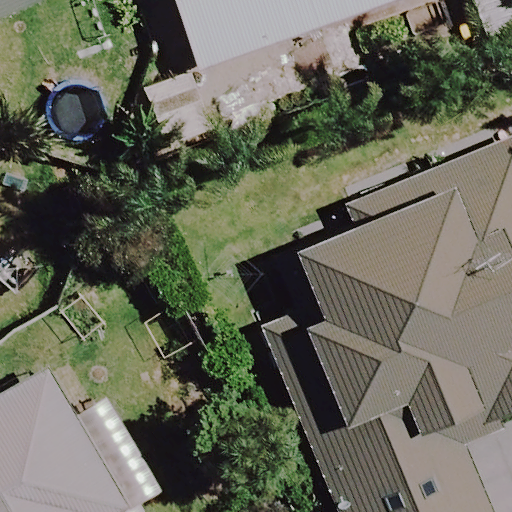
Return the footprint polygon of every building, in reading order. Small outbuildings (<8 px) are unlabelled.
[(0,0),(0,18),(41,5),(39,0),(0,0)] [(402,0),(166,0),(192,74),(402,0)] [(511,29),(511,0),(467,0),(482,40),(511,29)] [(249,348),(322,511),(490,511),(462,448),(511,425),(511,161),(287,263),(312,320),(249,348)] [(98,511),(115,503),(40,370),(0,392),(0,511),(98,511)]
